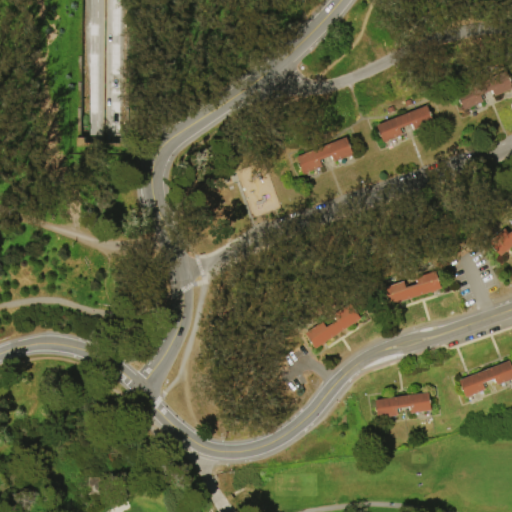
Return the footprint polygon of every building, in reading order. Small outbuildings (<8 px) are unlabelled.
[(458,95),(507,72),(511,82),(511,90),(503,95),(504,97),(500,99),(499,97),(497,98),(495,95),(494,96),(492,92),(484,96),(485,100),(484,100),(485,103),(482,105),(483,106),(480,108),(479,106),(466,112),(458,95)] [(405,103),(412,100),(414,105),(407,108),(405,103)] [(377,126),(428,106),(435,124),(421,129),(422,131),(420,132),(419,130),(416,131),(415,128),(413,129),(412,126),(403,129),(404,133),(403,133),(404,136),(401,138),(402,140),(399,141),(398,139),(384,144),(382,137),(380,137),(379,134),(380,133),(377,126)] [(388,110),(394,107),(396,112),(390,115),(388,110)] [(331,138),(324,141),(322,136),(329,133),(331,138)] [(348,138),(355,156),(341,161),(342,163),(339,164),(338,162),(336,164),(334,160),(333,161),(332,158),(323,161),(324,164),(323,165),(324,168),(321,169),(322,171),(318,173),(318,171),(304,176),(297,158),(348,138)] [(316,144),(309,147),(307,142),(314,139),(316,144)] [(511,249),(502,258),(497,252),(496,252),(494,250),(495,249),(490,243),(502,234),(500,232),(502,230),(504,232),(506,230),(508,232),(510,231),(511,234),(511,249)] [(386,289),(400,284),(399,282),(402,281),(403,283),(406,282),(407,286),(409,285),(410,288),(418,285),(417,282),(418,282),(417,279),(421,277),(420,275),(423,274),(424,276),(437,272),(440,279),(441,279),(442,282),(441,282),(443,290),(391,307),(389,300),(388,300),(387,297),(388,296),(386,289)] [(362,320),(317,350),(307,335),(319,327),(318,324),(321,323),(322,325),(325,323),(327,325),(328,324),(330,327),(337,322),(335,319),(337,318),(335,316),(337,314),(336,312),(338,311),(340,313),(352,304),(356,311),(358,310),(359,313),(358,314),(362,320)] [(460,381),(511,361),(511,363),(511,381),(505,384),(506,387),(503,388),(502,386),(499,387),(497,384),(496,384),(495,381),(486,384),(487,387),(486,388),(487,391),(484,393),(484,395),(481,396),(481,394),(467,399),(460,381)] [(376,401),(430,393),(433,412),(419,414),(419,416),(416,417),(416,415),(412,415),(412,412),(410,412),(409,408),(400,410),(401,414),(399,414),(400,417),(396,418),(397,420),(394,420),(393,418),(379,420),(377,412),(376,413),(376,409),(377,409),(376,401)] [(85,478),(107,478),(107,494),(84,494),(85,478)]
